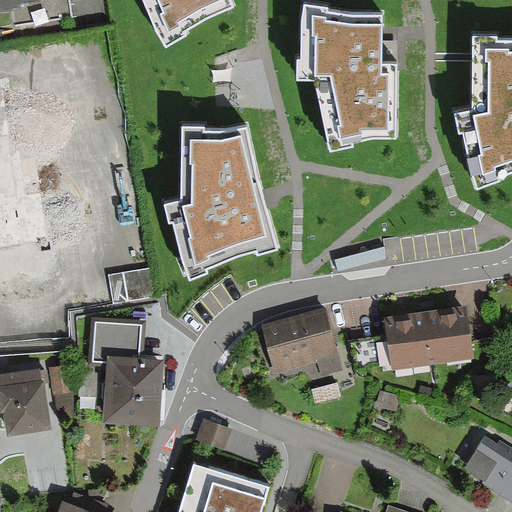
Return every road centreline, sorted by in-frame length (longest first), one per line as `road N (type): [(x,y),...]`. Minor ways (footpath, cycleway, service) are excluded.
road 1 (residential): [(189,387),(218,331),(270,299),(511,257)]
road 2 (residential): [(189,387),(392,465),(471,511)]
road 3 (unknown): [(469,0),(511,220)]
road 4 (residential): [(141,511),(189,387)]
